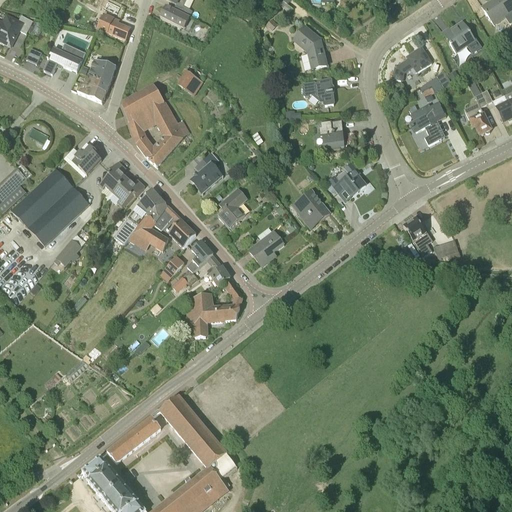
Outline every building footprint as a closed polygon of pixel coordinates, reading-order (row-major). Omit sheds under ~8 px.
[(164,0),(164,1),(176,7),(174,12),(186,17),(189,19),(192,13),(183,9),(187,0),(164,0)] [(495,1),(482,10),(486,15),(485,15),(486,18),(487,17),(492,24),(504,16),(507,20),(511,16),(511,1),(511,0),(501,0),(497,4),(495,1)] [(110,4),(107,11),(117,16),(120,9),(110,4)] [(166,8),(160,20),(183,31),(189,19),(186,17),(174,12),(166,8)] [(0,23),(0,44),(4,47),(5,45),(10,48),(18,32),(26,36),(32,24),(21,17),(18,23),(5,17),(2,24),(0,23)] [(104,17),(98,31),(126,43),(131,32),(118,26),(119,23),(104,17)] [(272,21),(266,28),(272,34),(278,27),(272,21)] [(449,32),(443,36),(457,55),(467,48),(472,56),(481,50),(474,40),(473,40),(468,33),(462,25),(450,33),(449,32)] [(304,29),(293,44),(305,54),(310,72),(326,68),(320,41),(304,29)] [(48,63),(44,73),(52,77),(57,66),(77,75),(86,56),(65,46),(61,54),(53,50),(47,63),(48,63)] [(397,69),(393,80),(403,81),(404,76),(413,71),(417,76),(432,66),(421,50),(414,54),(415,56),(397,69)] [(31,51),(26,62),(37,67),(42,56),(31,51)] [(94,62),(89,75),(100,79),(96,88),(108,92),(110,88),(116,70),(94,62)] [(185,73),(177,87),(185,92),(194,79),(190,76),(185,73)] [(444,74),(435,79),(444,92),(452,87),(444,74)] [(81,86),(77,95),(102,106),(108,92),(96,88),(100,79),(89,75),(88,78),(88,79),(85,87),(81,86)] [(280,81),(273,83),(274,90),(282,88),(280,81)] [(303,85),(302,87),(304,98),(305,99),(309,99),(310,97),(311,97),(315,97),(318,99),(318,103),(321,105),(323,105),(323,107),(325,108),(334,107),(332,95),(333,93),(332,88),(330,88),(329,82),(317,84),(316,85),(315,84),(303,85)] [(183,140),(190,135),(178,126),(166,105),(164,106),(154,88),(123,105),(121,106),(136,147),(147,161),(156,170),(163,162),(183,139),(183,140)] [(482,95),(488,107),(493,104),(492,104),(487,92),(482,95)] [(468,109),(464,112),(469,121),(468,122),(472,131),(475,130),(479,138),(485,135),(485,136),(486,136),(487,136),(488,136),(489,136),(489,135),(490,135),(490,134),(490,133),(491,132),(483,116),(481,110),(488,107),(482,95),(482,96),(481,95),(474,98),(477,104),(468,108),(468,109)] [(511,114),(504,98),(492,104),(493,104),(503,126),(511,121),(511,114)] [(413,123),(409,126),(414,135),(425,130),(428,138),(424,140),(428,148),(445,139),(437,124),(446,119),(439,104),(430,109),(429,107),(410,117),(413,123)] [(321,130),(319,131),(320,138),(322,138),(323,150),(344,148),(342,123),(321,125),(321,130)] [(257,135),(252,138),(258,147),(263,144),(257,135)] [(77,160),(74,163),(80,169),(88,177),(101,163),(95,157),(96,155),(89,149),(83,156),(79,153),(75,158),(77,160)] [(204,172),(190,183),(202,196),(223,178),(214,168),(219,163),(212,155),(199,166),(204,172)] [(259,161),(251,168),(254,173),(263,165),(259,161)] [(111,176),(99,189),(103,193),(106,190),(113,197),(126,181),(121,177),(126,172),(118,165),(109,175),(111,176)] [(335,178),(328,183),(338,196),(344,192),(350,200),(358,194),(358,193),(365,187),(354,173),(356,172),(351,166),(344,171),(348,177),(340,184),(335,178)] [(22,167),(0,187),(0,207),(13,195),(19,202),(26,195),(20,189),(32,178),(22,167)] [(56,171),(11,213),(44,249),(89,207),(56,171)] [(126,181),(113,197),(120,204),(118,206),(122,210),(134,198),(135,200),(145,190),(137,183),(133,187),(126,181)] [(222,214),(218,218),(218,219),(226,228),(229,231),(245,217),(239,209),(248,202),(238,191),(220,207),(224,212),(222,213),(222,214)] [(137,209),(113,241),(123,249),(132,236),(145,218),(149,211),(147,209),(157,197),(152,192),(146,199),(137,209)] [(311,193),(292,208),(311,231),(310,229),(318,222),(319,224),(330,216),(311,193)] [(149,211),(145,218),(153,225),(160,232),(175,217),(167,208),(160,200),(157,197),(147,209),(149,211)] [(145,218),(132,236),(163,254),(168,244),(148,232),(153,225),(145,218)] [(416,221),(403,230),(411,241),(423,259),(432,254),(428,247),(433,244),(427,235),(426,236),(426,235),(425,236),(416,222),(416,221)] [(180,223),(167,237),(183,252),(196,238),(180,223)] [(274,234),(248,253),(260,268),(268,262),(267,260),(284,248),(274,234)] [(56,261),(53,264),(57,267),(60,264),(66,269),(82,250),(72,241),(56,261)] [(455,242),(434,249),(438,262),(449,258),(450,263),(461,260),(459,254),(458,254),(455,242)] [(190,272),(186,276),(189,278),(193,275),(213,258),(201,244),(190,253),(196,260),(193,264),(194,265),(188,270),(190,272)] [(165,272),(164,272),(172,279),(185,266),(177,258),(169,267),(165,272)] [(218,264),(207,273),(210,277),(209,278),(217,290),(223,286),(230,281),(222,269),(218,264)] [(182,279),(172,288),(177,295),(188,285),(182,279)] [(230,281),(223,286),(232,300),(234,300),(243,299),(230,281)] [(82,298),(73,309),(77,312),(86,302),(82,298)] [(202,300),(185,301),(187,329),(193,329),(194,341),(208,340),(208,325),(238,323),(241,310),(213,312),(213,299),(202,300)] [(146,343),(136,352),(140,356),(150,347),(146,343)] [(94,366),(92,369),(102,376),(104,373),(94,366)] [(101,460),(82,474),(89,483),(88,484),(96,495),(110,511),(205,511),(229,494),(221,483),(237,470),(227,458),(178,399),(159,414),(160,416),(206,472),(155,511),(144,511),(139,506),(140,505),(107,467),(101,460)] [(152,419),(107,455),(117,467),(162,432),(154,421),(152,419)]
